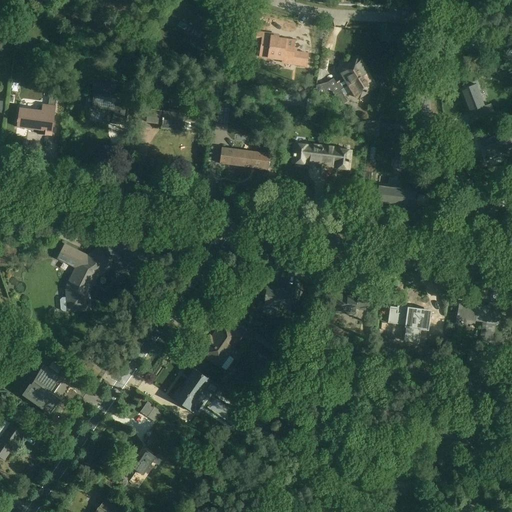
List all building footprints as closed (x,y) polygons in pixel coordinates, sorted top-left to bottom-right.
[(183,0),(174,16),(202,32),(212,15),(186,0),(183,0)] [(268,65),(308,71),(310,59),(296,57),(298,39),(272,36),(268,65)] [(358,97),(379,85),(364,60),(343,72),(358,97)] [(480,105),(498,104),(497,75),(479,75),(480,105)] [(92,111),(112,113),(114,91),(94,89),(92,111)] [(19,128),(55,134),(59,107),(43,104),(42,111),(22,107),(19,128)] [(163,131),(185,133),(187,113),(149,110),(148,124),(164,125),(163,131)] [(234,115),(234,127),(244,128),(245,116),(234,115)] [(122,119),(107,119),(107,140),(123,140),(122,119)] [(489,159),(511,151),(511,130),(483,141),(489,159)] [(324,165),(327,146),(299,142),(296,161),(324,165)] [(324,165),(349,168),(351,149),(327,146),(324,165)] [(268,170),(270,154),(222,148),(220,163),(268,170)] [(379,204),(418,208),(419,192),(381,188),(379,204)] [(96,276),(112,268),(101,247),(89,255),(66,246),(57,259),(75,269),(66,287),(69,313),(83,304),(96,276)] [(265,309),(292,312),(295,290),(267,287),(265,309)] [(338,312),(358,314),(360,296),(340,294),(338,312)] [(431,334),(434,313),(401,309),(402,301),(390,299),(387,323),(411,325),(409,344),(420,346),(422,332),(431,334)] [(481,345),(491,346),(496,306),(461,303),(459,320),(483,322),(481,345)] [(198,353),(222,370),(247,334),(222,318),(198,353)] [(174,398),(194,412),(214,382),(193,368),(174,398)] [(156,415),(162,403),(145,395),(139,407),(156,415)] [(0,429),(0,456),(8,462),(27,434),(6,420),(0,429)] [(467,454),(474,443),(445,423),(437,434),(448,441),(435,461),(446,469),(459,449),(467,454)] [(147,476),(161,455),(148,446),(134,467),(147,476)] [(387,491),(413,499),(419,478),(393,470),(387,491)] [(134,511),(110,494),(96,511),(134,511)]
